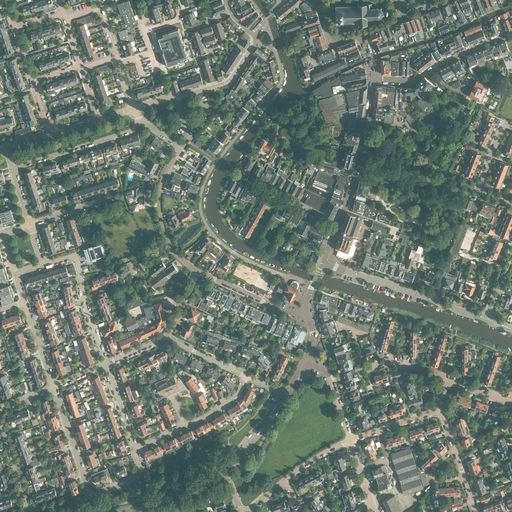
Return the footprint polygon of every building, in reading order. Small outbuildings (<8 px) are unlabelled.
[(37,0),(33,2),(36,11),(42,9),(39,1),(38,0),(37,0)] [(43,0),(39,1),(42,9),(47,7),(45,0),(43,0)] [(121,14),(132,10),(129,0),(127,0),(118,3),(121,14)] [(212,1),(208,2),(210,5),(213,4),(215,9),(216,9),(225,5),(225,4),(224,5),(221,0),(213,4),(212,1)] [(237,0),(235,2),(237,6),(235,7),(236,9),(238,8),(238,7),(246,3),(244,0),(237,0)] [(298,6),(299,5),(305,0),(304,0),(290,0),(283,6),(289,12),(291,14),(299,8),(298,6)] [(305,0),(299,5),(303,11),(315,7),(305,0)] [(456,0),(452,2),(456,11),(455,12),(462,25),(467,22),(461,9),(456,0)] [(458,0),(462,9),(470,6),(467,0),(458,0)] [(492,10),(487,0),(483,0),(487,12),(492,10)] [(488,0),(492,10),(501,7),(500,2),(499,0),(488,0)] [(28,5),(27,3),(27,1),(19,4),(20,8),(22,7),(24,14),(30,13),(28,5)] [(27,3),(28,5),(30,13),(36,11),(33,2),(33,1),(27,3)] [(151,9),(152,12),(155,21),(161,19),(158,8),(160,7),(161,10),(163,10),(162,7),(164,6),(168,17),(174,15),(170,2),(168,3),(167,1),(152,6),(153,8),(151,9)] [(241,14),(246,11),(253,7),(251,3),(238,9),(241,14)] [(335,4),(336,12),(337,25),(343,24),(343,23),(359,22),(359,24),(367,23),(367,20),(368,20),(368,18),(371,18),(371,19),(372,19),(371,18),(374,18),(374,19),(375,19),(375,18),(378,18),(378,19),(378,18),(381,17),(382,18),(382,17),(381,16),(383,14),(384,15),(384,14),(386,15),(388,15),(389,14),(389,10),(387,9),(385,9),(384,10),(382,10),(381,8),(382,7),(381,7),(380,8),(378,7),(378,6),(377,6),(377,7),(374,7),(374,6),(373,6),(373,5),(372,5),(372,3),(358,3),(358,5),(354,5),(354,4),(354,5),(351,5),(351,4),(342,4),(343,6),(340,6),(340,4),(335,4)] [(218,14),(227,10),(225,5),(216,9),(217,12),(214,13),(215,16),(218,14)] [(448,5),(442,7),(445,15),(451,13),(448,5)] [(289,12),(283,6),(280,9),(285,15),(289,12)] [(469,22),(471,21),(468,15),(470,14),(469,12),(472,11),(470,6),(462,9),(465,14),(465,16),(466,16),(469,22)] [(481,16),(485,15),(482,6),(474,8),(475,11),(474,11),(476,15),(480,14),(481,16)] [(186,20),(196,16),(194,12),(196,10),(195,7),(192,9),(193,11),(184,15),(186,20)] [(241,20),(244,23),(245,21),(243,20),(254,14),(255,14),(257,11),(253,7),(246,11),(241,14),(237,16),(241,20)] [(307,18),(318,15),(315,7),(305,10),(307,18)] [(285,15),(280,9),(276,13),(280,17),(277,19),(278,20),(281,18),(285,15)] [(139,23),(138,20),(136,20),(132,10),(121,14),(121,15),(123,15),(125,23),(121,25),(122,28),(130,25),(131,26),(139,23)] [(251,27),(261,16),(257,11),(255,14),(245,25),(250,29),(251,27)] [(433,20),(430,12),(423,15),(426,24),(427,27),(435,24),(434,21),(434,20),(433,20)] [(500,15),(506,30),(511,27),(511,26),(506,12),(500,15)] [(232,26),(232,25),(236,22),(230,15),(226,19),(232,26)] [(421,26),(422,26),(423,25),(425,31),(426,31),(426,32),(425,32),(427,38),(430,37),(428,30),(427,27),(426,24),(425,25),(424,23),(425,22),(423,15),(418,16),(421,26)] [(198,23),(199,23),(201,21),(200,19),(197,20),(196,16),(186,20),(189,25),(198,21),(198,23)] [(261,16),(251,27),(255,31),(263,21),(261,16)] [(303,26),(320,22),(319,16),(302,20),(285,27),(287,32),(300,27),(299,24),(303,23),(303,26)] [(413,18),(420,39),(425,37),(422,26),(421,26),(418,16),(413,18)] [(420,39),(413,18),(403,22),(408,34),(411,42),(420,39)] [(494,21),(490,23),(494,34),(499,33),(494,21)] [(243,29),(236,22),(232,25),(240,33),(243,29)] [(398,24),(401,32),(403,31),(406,38),(408,38),(402,22),(398,24)] [(62,33),(62,30),(59,23),(53,25),(56,32),(57,35),(62,33)] [(308,32),(322,28),(320,23),(316,24),(308,27),(309,29),(308,29),(307,29),(308,32)] [(79,32),(86,30),(84,24),(81,25),(78,26),(77,26),(79,32)] [(468,28),(470,33),(474,42),(478,41),(476,34),(476,33),(475,33),(475,32),(476,31),(482,29),(480,24),(468,28)] [(50,34),(56,32),(53,25),(48,27),(50,34)] [(398,37),(394,25),(390,27),(393,35),(394,38),(398,37)] [(439,28),(441,34),(448,31),(446,25),(439,28)] [(51,37),(50,34),(48,27),(42,28),(44,36),(45,38),(45,39),(48,38),(49,38),(50,37),(51,37)] [(393,35),(390,27),(385,28),(390,41),(392,40),(390,36),(393,35)] [(36,30),(39,40),(40,40),(45,38),(44,36),(42,28),(36,30)] [(183,43),(178,28),(177,28),(176,28),(168,31),(167,32),(162,33),(158,35),(159,37),(157,37),(161,49),(162,48),(163,51),(162,51),(167,66),(177,63),(177,62),(178,62),(178,63),(183,61),(182,59),(188,57),(184,46),(183,46),(182,43),(183,43)] [(308,32),(307,29),(302,30),(303,35),(307,34),(308,38),(309,38),(312,37),(324,33),(322,28),(308,32)] [(474,42),(470,33),(468,28),(464,30),(466,37),(469,44),(474,42)] [(118,32),(122,44),(134,40),(132,34),(128,35),(126,29),(118,32)] [(381,42),(384,41),(383,40),(387,38),(383,29),(370,34),(374,42),(379,40),(379,42),(381,42)] [(34,44),(36,51),(42,49),(40,40),(39,40),(36,30),(30,32),(33,40),(36,39),(37,43),(34,44)] [(86,30),(79,32),(81,38),(88,36),(86,30)] [(476,34),(478,41),(485,38),(482,30),(477,32),(476,31),(475,32),(475,33),(476,33),(476,34)] [(241,36),(245,40),(251,39),(250,36),(245,31),(241,36)] [(455,41),(458,49),(463,46),(461,42),(462,41),(460,35),(458,32),(452,35),(455,41)] [(312,37),(309,38),(308,38),(310,45),(313,44),(316,43),(317,44),(326,41),(324,34),(324,33),(312,37)] [(7,34),(0,37),(2,42),(9,40),(7,34)] [(463,34),(460,35),(462,41),(463,41),(464,46),(468,44),(465,36),(464,37),(463,34)] [(88,36),(81,38),(83,44),(90,42),(88,36)] [(251,39),(245,40),(242,45),(247,48),(251,42),(251,39)] [(9,40),(2,42),(4,48),(11,46),(9,40)] [(312,75),(315,80),(347,65),(350,63),(351,64),(348,56),(348,55),(359,50),(355,40),(343,45),(337,47),(340,55),(339,56),(340,61),(335,63),(336,64),(312,75)] [(379,53),(390,50),(387,40),(384,41),(381,42),(379,42),(379,40),(374,42),(377,50),(378,50),(379,53)] [(124,49),(132,47),(131,41),(122,44),(124,49)] [(311,53),(315,51),(322,49),(324,48),(327,48),(328,47),(326,41),(317,44),(316,43),(313,44),(314,47),(309,49),(311,53)] [(430,42),(426,43),(431,52),(436,59),(441,57),(434,41),(431,43),(430,42)] [(453,51),(449,43),(444,45),(443,41),(439,43),(444,55),(453,51)] [(449,43),(453,51),(458,49),(455,41),(449,43)] [(505,54),(510,52),(505,41),(498,43),(502,53),(504,52),(505,54)] [(90,42),(83,44),(85,50),(92,48),(90,42)] [(502,55),(501,53),(497,44),(490,47),(495,59),(499,57),(499,56),(502,55)] [(11,46),(4,48),(1,49),(2,51),(5,51),(6,54),(3,55),(4,58),(11,55),(10,52),(13,52),(11,46)] [(232,48),(242,55),(245,51),(238,46),(236,48),(233,46),(232,48)] [(132,47),(124,49),(126,55),(134,52),(132,47)] [(487,59),(493,56),(489,47),(482,50),(486,59),(485,59),(486,61),(485,62),(486,63),(488,62),(487,59)] [(87,56),(94,54),(92,48),(85,50),(87,56)] [(242,55),(232,48),(230,50),(233,52),(232,55),(239,60),(242,55)] [(255,54),(259,58),(257,61),(261,65),(268,57),(257,48),(253,53),(255,54)] [(335,58),(332,48),(316,54),(319,61),(323,60),(324,62),(335,58)] [(412,58),(415,63),(424,56),(421,51),(421,52),(418,48),(416,50),(418,54),(412,58)] [(405,75),(409,75),(410,61),(409,61),(407,54),(406,49),(400,51),(400,60),(400,75),(405,75)] [(351,64),(363,60),(359,50),(348,55),(348,56),(351,64)] [(486,61),(485,59),(481,50),(474,53),(478,62),(477,63),(478,65),(478,67),(480,66),(479,64),(485,62),(486,61)] [(391,61),(391,74),(399,75),(399,61),(399,59),(399,51),(390,54),(391,61)] [(60,53),(60,56),(57,57),(59,64),(65,62),(63,55),(62,52),(60,53)] [(426,55),(432,63),(436,60),(436,59),(431,52),(427,55),(426,55)] [(69,53),(63,55),(65,62),(71,60),(69,53)] [(478,65),(477,63),(473,53),(466,56),(470,65),(466,67),(467,70),(469,72),(469,73),(472,75),(475,77),(477,75),(472,67),(478,65)] [(259,58),(255,54),(241,74),(245,78),(247,75),(257,61),(259,58)] [(391,61),(390,54),(381,57),(381,60),(382,73),(383,74),(391,74),(391,61)] [(432,63),(426,55),(427,55),(426,54),(422,57),(423,58),(422,59),(428,66),(432,63)] [(50,56),(51,59),(53,66),(59,64),(57,57),(54,58),(53,55),(50,56)] [(226,58),(236,64),(239,60),(232,55),(230,58),(227,56),(226,58)] [(300,66),(305,64),(308,63),(305,55),(298,58),(300,66)] [(10,66),(18,64),(16,58),(8,60),(10,66)] [(41,59),(42,62),(39,63),(41,70),(47,68),(45,61),(44,58),(41,59)] [(236,64),(226,58),(224,60),(227,61),(226,64),(233,69),(236,64)] [(51,59),(45,61),(47,68),(53,66),(51,59)] [(418,62),(424,69),(428,66),(422,59),(418,62)] [(270,72),(275,70),(273,60),(267,61),(268,65),(265,66),(264,67),(266,71),(268,70),(268,71),(269,71),(270,72)] [(458,60),(451,64),(457,76),(465,72),(458,60)] [(424,69),(418,62),(415,65),(420,72),(424,69)] [(308,63),(305,64),(306,68),(300,70),(303,78),(311,75),(308,67),(310,67),(308,63)] [(12,72),(19,70),(18,64),(10,66),(12,72)] [(140,77),(135,64),(129,66),(133,79),(140,77)] [(226,74),(227,72),(230,74),(233,69),(226,64),(222,69),(226,74)] [(449,64),(439,70),(443,77),(444,78),(454,73),(449,64)] [(351,81),(367,77),(365,70),(355,72),(354,67),(352,68),(345,71),(340,74),(341,74),(343,82),(351,80),(351,81)] [(224,78),(223,75),(226,74),(222,69),(216,71),(219,80),(224,78)] [(14,78),(21,76),(19,70),(12,72),(14,78)] [(275,70),(270,72),(270,73),(268,73),(269,78),(271,77),(272,82),(278,80),(275,70)] [(95,82),(102,79),(100,73),(97,74),(93,76),(95,82)] [(190,78),(193,87),(198,85),(194,73),(192,74),(193,77),(190,78)] [(194,73),(198,85),(203,83),(200,75),(197,76),(196,73),(194,73)] [(368,86),(367,78),(343,83),(343,82),(341,74),(337,76),(326,81),(324,83),(314,88),(313,91),(316,100),(332,95),(332,94),(334,94),(350,90),(350,91),(368,86)] [(70,77),(73,85),(73,86),(81,84),(79,77),(77,78),(76,75),(70,77)] [(16,84),(23,82),(21,76),(14,78),(16,84)] [(183,77),(187,89),(193,87),(190,78),(187,79),(186,76),(183,77)] [(245,88),(245,87),(247,85),(245,84),(245,83),(243,82),(245,79),(240,76),(236,82),(245,88)] [(269,89),(273,85),(263,76),(259,80),(262,83),(269,89)] [(425,76),(417,85),(426,93),(427,94),(429,94),(431,92),(431,90),(430,90),(431,87),(430,86),(432,84),(435,86),(437,84),(429,77),(427,79),(425,76)] [(64,79),(67,86),(68,88),(70,88),(69,87),(73,85),(70,77),(64,79)] [(187,89),(183,77),(181,77),(182,81),(179,82),(182,90),(187,89)] [(58,80),(61,88),(67,86),(64,79),(58,80)] [(102,79),(95,82),(97,88),(104,85),(102,79)] [(174,92),(180,90),(176,79),(170,81),(174,92)] [(52,83),(55,90),(61,88),(58,80),(52,83)] [(154,85),(157,92),(163,91),(162,87),(166,86),(164,80),(164,81),(160,82),(160,83),(154,85)] [(461,85),(459,80),(450,85),(450,86),(453,87),(455,88),(461,85)] [(477,81),(473,89),(484,94),(488,86),(477,81)] [(23,82),(16,84),(14,85),(15,88),(17,87),(18,90),(25,88),(23,82)] [(245,88),(236,82),(233,88),(237,91),(239,89),(243,91),(243,90),(244,91),(247,89),(245,87),(245,88)] [(55,90),(52,83),(46,85),(49,92),(55,90)] [(265,94),(269,90),(262,84),(258,88),(265,94)] [(104,85),(97,88),(99,94),(106,91),(104,85)] [(148,87),(151,94),(157,92),(154,85),(148,87)] [(387,93),(386,93),(386,87),(377,85),(376,86),(375,95),(381,96),(386,97),(388,97),(388,93),(387,93)] [(426,93),(417,85),(417,86),(415,86),(414,88),(414,90),(413,90),(420,97),(418,99),(420,100),(418,103),(419,105),(419,106),(420,110),(425,111),(428,107),(427,106),(431,102),(425,95),(426,93)] [(136,96),(138,95),(139,98),(145,96),(142,89),(142,86),(133,89),(134,92),(135,92),(136,96)] [(366,102),(368,86),(346,92),(333,95),(320,100),(320,101),(319,103),(322,109),(323,109),(324,111),(325,111),(348,106),(349,105),(358,104),(366,102)] [(388,93),(388,97),(386,97),(385,103),(392,104),(394,87),(387,86),(387,93),(388,93)] [(151,94),(148,87),(142,89),(145,96),(151,94)] [(393,105),(396,107),(395,108),(395,110),(401,111),(401,110),(401,101),(405,101),(405,98),(404,98),(403,99),(404,88),(395,87),(393,104),(393,105)] [(403,94),(404,98),(405,98),(406,98),(406,99),(409,99),(413,98),(412,93),(411,87),(407,88),(407,87),(404,88),(405,94),(403,94)] [(473,89),(469,97),(480,102),(484,94),(473,89)] [(227,98),(230,95),(235,98),(238,94),(232,90),(229,94),(228,95),(226,97),(227,98)] [(251,96),(253,97),(257,102),(264,95),(259,90),(256,94),(254,92),(253,92),(251,95),(251,96)] [(106,91),(99,94),(101,100),(110,97),(108,97),(106,91)] [(27,93),(20,96),(17,97),(18,100),(21,99),(22,102),(29,100),(27,93)] [(380,107),(385,107),(385,105),(385,103),(386,97),(381,96),(375,95),(374,106),(380,106),(380,107)] [(110,97),(101,100),(103,106),(107,104),(107,106),(112,105),(110,97)] [(248,102),(253,107),(257,103),(251,98),(248,102)] [(29,100),(22,102),(24,108),(31,106),(29,100)] [(79,104),(82,111),(87,109),(85,102),(84,100),(78,102),(79,104)] [(236,114),(244,119),(250,112),(242,106),(241,106),(242,105),(238,102),(236,105),(240,109),(236,114)] [(253,107),(248,102),(244,106),(250,111),(253,107)] [(349,105),(348,106),(325,111),(324,111),(322,112),(329,126),(345,120),(350,118),(357,117),(358,117),(359,117),(364,118),(366,102),(358,104),(349,105)] [(73,106),(76,113),(82,111),(79,104),(73,106)] [(60,107),(64,117),(70,115),(67,108),(65,108),(64,105),(60,107)] [(393,123),(395,113),(395,110),(395,108),(396,107),(393,105),(392,106),(390,105),(389,109),(385,107),(380,107),(380,106),(374,106),(374,109),(373,114),(372,118),(377,119),(377,120),(381,121),(381,119),(384,120),(384,121),(393,123)] [(31,106),(24,108),(26,114),(33,112),(31,106)] [(67,108),(70,115),(76,113),(73,106),(67,108)] [(64,117),(60,107),(54,109),(55,112),(57,119),(64,117)] [(33,112),(26,114),(28,120),(35,117),(33,112)] [(493,129),(495,123),(492,121),(494,117),(487,114),(486,115),(485,118),(486,118),(483,124),(486,125),(493,129)] [(406,118),(411,125),(415,122),(410,115),(406,118)] [(439,118),(446,126),(449,123),(442,115),(439,118)] [(231,120),(233,122),(238,126),(243,120),(238,116),(236,119),(233,117),(231,120)] [(5,119),(7,126),(13,125),(12,117),(5,119)] [(35,117),(28,120),(30,126),(37,124),(35,117)] [(358,117),(357,117),(350,118),(345,120),(329,126),(330,127),(334,136),(339,136),(339,134),(344,132),(344,131),(347,131),(348,131),(361,131),(362,128),(364,118),(359,117),(358,117)] [(225,128),(227,130),(232,134),(238,127),(230,121),(225,128)] [(483,131),(490,134),(493,129),(486,125),(483,131)] [(230,136),(232,134),(227,130),(220,140),(225,144),(230,137),(230,136)] [(361,131),(348,131),(347,131),(345,136),(359,141),(361,131)] [(490,134),(483,131),(481,136),(488,139),(490,134)] [(135,145),(139,144),(140,146),(142,145),(141,143),(138,135),(132,136),(135,145)] [(129,147),(130,147),(133,146),(134,148),(136,147),(135,145),(132,136),(126,138),(129,147)] [(350,145),(357,147),(359,141),(345,136),(343,142),(350,145)] [(488,139),(481,136),(478,142),(485,145),(488,139)] [(155,148),(161,141),(155,137),(150,144),(148,146),(150,147),(152,145),(155,148)] [(129,147),(126,138),(120,140),(123,149),(127,148),(128,150),(130,149),(130,147),(129,147)] [(213,157),(214,156),(217,153),(224,145),(218,139),(217,140),(215,138),(212,142),(208,146),(208,147),(205,151),(213,157)] [(271,155),(277,145),(272,142),(270,147),(266,144),(268,141),(262,138),(258,146),(267,151),(267,152),(271,155)] [(155,148),(153,150),(155,151),(157,149),(160,151),(161,152),(166,144),(161,141),(155,148)] [(119,146),(117,147),(116,144),(109,146),(111,153),(112,155),(121,153),(119,146)] [(161,152),(160,151),(158,153),(160,154),(162,152),(166,155),(171,148),(166,144),(161,152)] [(357,147),(350,145),(348,151),(355,154),(357,147)] [(111,153),(109,146),(103,148),(105,155),(111,153)] [(277,153),(282,156),(285,150),(280,147),(277,153)] [(511,150),(506,148),(503,154),(510,156),(511,157),(510,160),(511,160),(511,150)] [(95,151),(97,157),(103,155),(101,149),(95,151)] [(469,156),(478,160),(481,154),(471,150),(469,156)] [(88,153),(90,159),(97,157),(95,151),(88,153)] [(346,166),(351,167),(351,168),(355,154),(353,153),(352,153),(350,152),(348,152),(345,151),(341,164),(340,169),(345,170),(346,166)] [(82,155),(84,161),(90,159),(88,153),(82,155)] [(75,157),(77,163),(79,167),(81,166),(80,162),(84,161),(82,155),(75,157)] [(203,162),(208,165),(211,160),(203,155),(201,159),(195,155),(193,158),(199,162),(200,161),(203,163),(203,162)] [(478,160),(469,156),(467,161),(476,165),(478,160)] [(69,159),(71,165),(77,163),(75,157),(69,159)] [(247,169),(249,170),(250,171),(255,161),(252,160),(249,158),(244,167),(245,168),(245,169),(246,170),(247,169)] [(69,169),(68,166),(71,165),(69,159),(62,161),(63,163),(60,164),(63,171),(69,169)] [(153,176),(152,175),(153,173),(143,168),(144,164),(132,159),(128,167),(140,173),(151,178),(152,178),(152,177),(153,177),(153,176)] [(143,168),(153,173),(158,163),(152,160),(149,167),(144,164),(143,168)] [(476,165),(467,161),(465,167),(474,171),(476,165)] [(498,167),(508,171),(510,165),(501,161),(498,167)] [(203,162),(203,163),(201,165),(199,163),(195,168),(193,167),(191,169),(197,172),(198,170),(203,173),(208,165),(203,162)] [(49,165),(51,172),(52,174),(58,172),(58,173),(61,172),(59,164),(56,165),(56,163),(49,165)] [(310,163),(308,166),(305,175),(310,177),(311,174),(315,165),(310,163)] [(51,172),(49,165),(43,167),(45,174),(51,172)] [(259,176),(263,168),(257,165),(253,172),(254,173),(253,174),(256,175),(256,174),(259,176)] [(273,168),(268,165),(261,177),(268,181),(271,176),(272,176),(276,168),(274,166),(273,168)] [(474,171),(465,167),(462,173),(463,173),(463,174),(465,175),(466,174),(472,176),(474,171)] [(508,171),(498,167),(496,173),(506,176),(508,171)] [(348,178),(340,175),(341,173),(335,171),(326,168),(324,172),(320,170),(315,180),(343,192),(348,178)] [(279,178),(283,170),(280,169),(277,175),(274,173),(269,181),(274,184),(278,178),(279,178)] [(27,179),(33,177),(31,171),(25,173),(27,179)] [(506,176),(496,173),(494,178),(503,182),(506,176)] [(195,177),(191,175),(189,180),(193,182),(199,184),(202,176),(196,174),(195,177)] [(288,191),(296,176),(294,174),(291,179),(293,180),(292,181),(288,178),(283,188),(288,191)] [(179,185),(181,180),(172,176),(170,182),(171,182),(170,186),(168,185),(167,188),(173,190),(175,184),(179,185)] [(282,188),(287,179),(281,176),(276,185),(282,188)] [(33,177),(27,179),(29,186),(35,184),(33,177)] [(232,192),(238,181),(233,178),(227,188),(230,190),(230,191),(232,192)] [(503,182),(494,178),(492,184),(501,188),(503,182)] [(111,181),(113,187),(120,185),(117,179),(111,181)] [(343,192),(315,180),(315,179),(312,185),(332,194),(341,198),(343,192)] [(294,195),(300,183),(300,182),(300,183),(295,180),(289,192),(294,195)] [(374,188),(375,184),(374,184),(370,183),(371,182),(360,180),(359,185),(357,193),(367,195),(369,188),(369,187),(374,188)] [(105,183),(107,189),(113,187),(111,181),(105,183)] [(238,194),(243,184),(238,181),(232,192),(233,193),(234,192),(238,194)] [(198,186),(187,182),(184,188),(185,189),(185,191),(189,193),(190,190),(196,193),(198,186)] [(98,185),(100,191),(107,189),(105,183),(98,185)] [(300,183),(294,195),(300,198),(305,188),(301,186),(302,184),(300,183)] [(35,184),(29,186),(31,192),(37,190),(35,184)] [(92,187),(94,193),(100,191),(98,185),(92,187)] [(243,191),(241,195),(241,196),(252,202),(255,198),(250,195),(253,190),(246,185),(246,186),(246,185),(243,191)] [(86,189),(88,195),(94,193),(92,187),(86,189)] [(140,203),(149,203),(149,190),(139,190),(138,188),(134,188),(134,189),(132,190),(125,192),(127,198),(132,196),(132,195),(134,195),(134,196),(139,196),(140,196),(140,203)] [(79,191),(81,197),(88,195),(86,189),(79,191)] [(320,195),(308,189),(307,189),(305,195),(308,197),(305,203),(321,212),(322,210),(324,212),(333,216),(339,205),(328,200),(320,195)] [(33,198),(39,196),(37,190),(31,192),(33,198)] [(81,197),(79,191),(73,193),(75,199),(81,197)] [(367,195),(357,193),(355,198),(371,204),(372,200),(370,199),(370,196),(367,195)] [(259,199),(261,200),(267,204),(270,199),(262,194),(259,199)] [(329,200),(336,203),(339,205),(341,198),(332,194),(329,200)] [(59,197),(61,204),(68,202),(66,195),(59,197)] [(39,196),(33,198),(35,205),(41,203),(39,196)] [(61,204),(59,197),(53,199),(55,206),(61,204)] [(476,210),(479,204),(472,202),(473,199),(471,198),(470,199),(466,197),(463,206),(469,209),(470,207),(472,208),(472,209),(476,210)] [(371,204),(355,198),(352,211),(373,218),(377,220),(380,213),(379,213),(381,207),(371,204)] [(267,204),(261,200),(259,199),(258,201),(260,202),(259,204),(257,203),(257,204),(258,205),(265,209),(267,204)] [(44,202),(41,203),(35,205),(37,211),(46,209),(44,202)] [(485,215),(489,205),(483,202),(479,213),(485,215)] [(265,209),(258,205),(256,204),(256,205),(258,206),(256,208),(254,207),(254,208),(256,210),(262,213),(265,209)] [(10,207),(9,205),(4,206),(9,222),(15,220),(14,218),(17,217),(13,206),(10,207)] [(489,205),(485,215),(484,216),(488,218),(488,221),(489,221),(488,222),(492,224),(493,222),(494,220),(495,217),(496,214),(492,213),(495,207),(489,205)] [(0,222),(2,222),(3,224),(9,222),(4,206),(0,207),(0,222)] [(280,219),(282,216),(289,220),(293,212),(286,208),(285,210),(280,208),(277,206),(272,215),(280,219)] [(262,213),(256,210),(254,208),(253,210),(251,213),(253,214),(260,218),(262,213)] [(172,227),(180,223),(175,214),(174,215),(172,211),(167,214),(169,218),(168,218),(171,223),(170,223),(172,227)] [(178,213),(180,219),(182,221),(192,216),(190,211),(184,214),(183,211),(178,213)] [(293,212),(289,220),(288,222),(292,224),(295,226),(296,226),(298,227),(303,217),(294,212),(293,212)] [(354,236),(354,237),(355,237),(362,218),(348,212),(342,228),(342,232),(354,236)] [(260,218),(253,214),(251,213),(249,216),(251,217),(250,219),(257,223),(260,218)] [(380,213),(378,218),(389,222),(391,217),(380,213)] [(502,223),(511,226),(511,224),(511,220),(504,217),(502,223)] [(69,226),(75,224),(73,218),(67,220),(69,226)] [(257,223),(250,219),(248,224),(254,228),(257,223)] [(308,228),(310,223),(304,220),(302,219),(299,225),(301,226),(298,233),(303,236),(306,231),(308,228)] [(370,228),(375,230),(374,233),(387,238),(388,234),(384,233),(387,227),(373,222),(372,221),(370,222),(369,226),(369,228),(370,228)] [(308,228),(306,231),(303,236),(302,238),(306,240),(307,238),(311,230),(322,235),(323,234),(324,234),(325,232),(325,231),(326,229),(311,222),(310,223),(308,228)] [(499,228),(509,232),(511,226),(502,223),(499,228)] [(71,233),(77,231),(75,224),(69,226),(71,233)] [(254,228),(248,224),(245,227),(245,228),(251,232),(254,228)] [(44,234),(50,232),(48,226),(42,228),(44,234)] [(245,228),(245,227),(244,227),(243,229),(244,229),(242,233),(249,237),(251,232),(245,228)] [(490,234),(500,237),(500,235),(507,238),(509,232),(499,228),(498,232),(490,229),(489,230),(491,231),(490,234)] [(318,245),(322,236),(311,230),(309,234),(313,236),(312,237),(311,237),(310,238),(308,242),(311,244),(310,246),(315,249),(318,245)] [(77,231),(71,233),(73,239),(80,237),(77,231)] [(46,240),(52,238),(50,232),(44,234),(46,240)] [(336,248),(348,252),(354,237),(354,236),(342,232),(336,248)] [(400,232),(399,236),(403,237),(401,242),(404,244),(407,235),(400,232)] [(80,237),(73,239),(75,245),(82,243),(80,237)] [(208,245),(211,241),(206,237),(198,246),(198,245),(194,250),(197,253),(199,250),(203,252),(206,248),(209,250),(211,247),(208,245)] [(48,247),(54,245),(52,238),(46,240),(48,247)] [(493,244),(501,247),(503,241),(495,238),(493,244)] [(211,247),(209,250),(211,252),(210,252),(218,259),(224,253),(211,242),(212,242),(211,241),(208,245),(211,247)] [(389,245),(384,243),(383,242),(379,254),(385,256),(389,245)] [(93,259),(96,259),(96,258),(105,255),(101,244),(92,247),(92,246),(89,247),(89,248),(86,249),(89,260),(93,259)] [(501,247),(493,244),(491,250),(498,253),(501,247)] [(54,245),(48,247),(50,253),(56,251),(54,245)] [(418,260),(420,255),(425,257),(428,249),(418,246),(416,251),(411,249),(409,257),(418,260)] [(493,257),(496,258),(498,253),(491,250),(488,248),(485,257),(492,260),(493,257)] [(368,266),(372,256),(370,255),(370,253),(366,252),(366,253),(365,255),(364,260),(362,264),(368,266)] [(317,256),(316,255),(315,255),(314,258),(315,259),(313,264),(312,267),(313,267),(313,266),(316,267),(317,265),(318,262),(319,260),(321,256),(317,254),(317,256)] [(374,268),(377,259),(378,256),(374,254),(374,256),(372,256),(368,266),(374,268)] [(226,271),(233,259),(227,255),(220,267),(226,271)] [(401,278),(404,269),(406,265),(401,263),(404,256),(401,255),(398,264),(399,265),(399,267),(397,266),(394,275),(401,278)] [(410,270),(414,259),(409,257),(405,268),(408,269),(410,270)] [(386,272),(389,263),(390,261),(387,259),(386,261),(383,260),(383,261),(377,259),(374,268),(375,269),(386,272)] [(142,272),(147,268),(142,260),(137,264),(139,268),(141,270),(142,272)] [(124,264),(129,276),(137,272),(132,261),(124,264)] [(154,276),(164,269),(163,269),(166,267),(162,262),(150,271),(153,276),(154,275),(154,276)] [(396,266),(389,263),(386,272),(393,275),(396,266)] [(164,269),(154,276),(155,276),(149,281),(155,289),(159,286),(170,277),(178,271),(173,264),(165,270),(164,269)] [(59,268),(61,275),(68,273),(66,266),(59,268)] [(53,270),(55,277),(61,275),(59,268),(53,270)] [(412,282),(414,274),(407,272),(408,269),(405,268),(402,278),(412,282)] [(434,274),(435,272),(430,270),(429,272),(421,269),(418,278),(422,279),(423,279),(432,282),(435,274),(434,274)] [(452,288),(454,281),(456,281),(459,271),(457,270),(456,276),(447,273),(448,270),(445,269),(442,276),(445,277),(442,286),(447,288),(447,287),(452,288)] [(55,277),(53,270),(47,272),(49,279),(55,277)] [(110,273),(112,281),(118,279),(116,271),(110,273)] [(0,283),(8,281),(7,278),(9,278),(7,272),(0,273),(0,283)] [(40,274),(42,281),(49,279),(47,272),(40,274)] [(104,275),(107,283),(112,281),(110,273),(109,274),(109,272),(106,273),(106,274),(104,275)] [(461,278),(460,279),(459,279),(461,272),(459,272),(456,281),(458,281),(455,289),(461,291),(465,279),(461,278)] [(34,276),(36,283),(42,281),(40,274),(34,276)] [(98,277),(101,285),(107,283),(104,275),(98,277)] [(36,283),(34,276),(27,278),(29,285),(36,283)] [(101,285),(98,277),(92,279),(93,282),(91,283),(93,289),(98,288),(97,286),(101,285)] [(282,297),(281,300),(286,303),(287,302),(288,303),(290,302),(290,301),(292,302),(293,298),(298,289),(296,288),(290,285),(288,284),(280,280),(276,290),(282,293),(281,297),(282,297)] [(0,283),(0,293),(13,290),(11,284),(9,284),(8,281),(0,283)] [(475,284),(469,282),(466,281),(465,283),(464,288),(467,288),(465,293),(467,293),(467,294),(472,295),(475,284)] [(68,285),(67,282),(60,284),(62,293),(65,292),(72,291),(71,285),(68,285)] [(483,298),(486,290),(480,288),(481,285),(482,285),(483,282),(479,282),(477,290),(479,291),(477,296),(480,297),(480,298),(482,298),(483,298)] [(212,300),(218,289),(212,286),(206,297),(210,299),(209,300),(208,300),(206,305),(200,302),(197,307),(206,311),(209,305),(212,300)] [(217,303),(223,291),(218,289),(212,300),(217,303)] [(0,293),(0,300),(1,300),(3,306),(15,302),(13,297),(15,296),(13,290),(0,293)] [(222,307),(229,294),(223,291),(217,303),(218,303),(220,304),(219,306),(222,307)] [(35,300),(42,298),(40,292),(36,293),(33,294),(35,300)] [(99,304),(106,301),(109,301),(108,298),(105,299),(104,296),(107,295),(106,292),(98,294),(99,297),(97,298),(99,304)] [(129,310),(148,301),(145,294),(126,302),(129,310)] [(229,294),(223,306),(229,308),(235,297),(229,294)] [(327,302),(329,296),(323,295),(321,302),(326,304),(326,306),(328,306),(329,302),(327,302)] [(511,297),(507,295),(506,298),(504,297),(503,301),(502,301),(500,305),(508,308),(511,300),(511,297)] [(341,300),(336,298),(329,296),(327,302),(329,302),(328,306),(339,310),(341,300)] [(237,311),(242,301),(236,297),(231,306),(232,306),(231,308),(237,311)] [(36,306),(44,303),(42,298),(35,300),(36,306)] [(101,310),(108,307),(111,306),(110,304),(107,305),(106,301),(99,304),(101,310)] [(244,314),(249,304),(243,301),(238,311),(239,312),(241,313),(240,315),(243,317),(244,314)] [(347,311),(349,303),(343,301),(340,311),(346,313),(347,311)] [(38,311),(46,309),(44,303),(36,306),(38,311)] [(160,330),(166,317),(161,303),(154,305),(148,307),(144,308),(146,316),(145,316),(144,316),(141,317),(141,318),(136,320),(135,317),(125,322),(129,330),(130,331),(121,335),(124,340),(119,341),(123,348),(138,341),(136,337),(138,337),(139,339),(160,330)] [(347,311),(348,311),(347,314),(349,314),(348,315),(352,316),(353,316),(354,315),(354,313),(357,306),(349,303),(347,311)] [(317,304),(318,310),(319,310),(320,314),(321,319),(332,318),(331,313),(327,314),(326,310),(328,310),(327,311),(337,314),(337,309),(329,307),(317,304)] [(251,320),(257,308),(250,305),(245,317),(251,320)] [(209,306),(206,312),(209,313),(212,314),(214,309),(209,306)] [(357,306),(354,313),(354,315),(356,316),(357,314),(360,315),(363,307),(357,306)] [(70,317),(78,314),(76,309),(74,309),(73,307),(67,309),(70,317)] [(110,313),(108,307),(101,310),(103,315),(110,313)] [(363,307),(360,315),(365,317),(368,309),(365,308),(364,308),(363,307)] [(200,312),(191,308),(187,318),(195,322),(196,321),(198,323),(202,314),(200,312)] [(257,308),(251,320),(258,323),(264,311),(257,308)] [(48,312),(47,313),(46,309),(38,311),(40,317),(43,316),(44,319),(45,319),(50,317),(48,312)] [(368,309),(365,317),(371,319),(374,312),(368,309)] [(267,323),(271,315),(264,311),(260,322),(265,324),(266,322),(267,323)] [(16,315),(14,315),(17,325),(25,322),(23,316),(20,316),(20,313),(19,314),(19,313),(16,314),(16,315)] [(110,313),(103,315),(105,321),(112,319),(110,313)] [(239,314),(236,313),(230,325),(233,326),(239,314)] [(72,323),(80,320),(78,314),(70,317),(72,323)] [(8,317),(11,325),(16,323),(14,315),(8,317)] [(272,315),(266,329),(272,332),(278,318),(272,315)] [(394,320),(391,320),(392,317),(386,315),(384,324),(393,326),(394,320)] [(46,328),(54,325),(52,320),(54,319),(53,316),(50,317),(45,319),(46,321),(44,322),(46,328)] [(11,325),(8,317),(2,319),(5,327),(11,325)] [(279,318),(273,332),(281,335),(287,322),(279,318)] [(74,328),(82,326),(80,320),(72,323),(74,328)] [(334,320),(321,321),(322,322),(318,323),(321,331),(324,330),(327,337),(338,333),(334,320)] [(282,336),(288,338),(294,325),(288,322),(282,336)] [(112,332),(117,330),(118,330),(115,324),(102,330),(105,336),(112,332)] [(198,327),(196,326),(192,324),(191,327),(188,326),(188,327),(186,326),(186,328),(183,327),(182,329),(181,329),(180,332),(180,333),(188,336),(191,338),(195,330),(196,330),(198,327)] [(393,326),(384,324),(382,330),(391,332),(393,326)] [(48,333),(55,331),(54,325),(46,328),(48,333)] [(299,339),(303,340),(307,331),(307,330),(306,330),(295,326),(295,325),(294,326),(295,326),(289,339),(298,343),(299,339)] [(80,335),(79,333),(84,332),(82,326),(74,328),(72,329),(75,336),(80,335)] [(419,337),(419,328),(413,328),(413,330),(410,330),(410,337),(419,337)] [(211,345),(213,337),(208,335),(209,331),(205,330),(202,341),(209,343),(208,344),(211,345)] [(391,332),(382,330),(381,335),(383,336),(389,338),(391,332)] [(17,339),(24,337),(22,331),(15,334),(17,339)] [(50,339),(57,336),(55,331),(48,333),(50,339)] [(337,335),(336,335),(331,337),(334,346),(334,347),(342,344),(341,341),(340,338),(339,336),(337,336),(337,335)] [(57,336),(50,339),(52,345),(59,342),(57,336)] [(78,345),(87,342),(85,336),(76,339),(78,345)] [(223,336),(222,340),(220,346),(223,346),(223,347),(226,348),(226,349),(228,350),(231,342),(231,339),(226,338),(226,337),(223,336)] [(24,337),(17,339),(19,345),(26,343),(24,337)] [(213,337),(211,345),(214,345),(217,345),(220,346),(222,340),(219,339),(219,338),(213,337)] [(108,347),(114,345),(117,344),(116,342),(113,343),(112,339),(106,341),(108,347)] [(80,350),(89,347),(87,342),(78,345),(80,350)] [(231,342),(228,350),(231,350),(232,350),(235,351),(235,350),(237,351),(239,345),(236,344),(237,343),(231,342)] [(388,344),(381,342),(380,348),(378,347),(378,350),(383,352),(384,349),(386,350),(388,344)] [(26,343),(19,345),(21,351),(28,348),(26,343)] [(344,351),(344,350),(347,349),(345,343),(342,344),(334,347),(336,354),(344,351)] [(249,344),(248,347),(246,355),(249,356),(249,355),(252,356),(252,355),(254,357),(257,352),(259,348),(255,346),(249,344)] [(368,358),(374,356),(373,353),(375,353),(374,351),(377,352),(378,350),(373,349),(373,347),(371,348),(370,344),(367,345),(369,350),(365,351),(368,358)] [(114,345),(108,347),(110,353),(116,351),(114,345)] [(239,345),(237,351),(240,351),(240,352),(243,353),(243,354),(246,355),(248,347),(242,345),(242,346),(239,345)] [(461,354),(468,354),(470,354),(470,345),(465,345),(465,348),(461,348),(461,352),(460,352),(460,354),(461,354)] [(89,347),(80,350),(82,355),(90,352),(89,347)] [(28,358),(27,355),(30,354),(28,348),(21,351),(11,354),(12,358),(20,355),(20,354),(22,353),(24,360),(28,358)] [(257,352),(254,357),(256,359),(255,359),(258,362),(257,362),(259,364),(266,357),(267,356),(262,352),(263,351),(262,349),(261,349),(259,348),(257,352)] [(416,349),(410,349),(410,355),(412,355),(412,358),(418,358),(418,355),(416,355),(416,354),(417,354),(417,352),(419,352),(419,349),(418,349),(416,349)] [(178,360),(182,353),(179,352),(176,351),(176,352),(173,350),(171,356),(173,357),(173,358),(178,360)] [(500,356),(497,355),(498,352),(492,350),(490,356),(491,356),(490,359),(492,360),(498,362),(498,361),(499,362),(500,360),(499,359),(500,356)] [(155,353),(158,361),(160,360),(161,362),(164,361),(159,351),(155,353)] [(339,361),(350,358),(348,351),(337,355),(339,361)] [(83,360),(92,357),(90,352),(82,355),(83,360)] [(182,353),(178,360),(184,363),(184,362),(187,364),(189,358),(187,357),(187,356),(185,355),(185,354),(182,353)] [(279,364),(285,367),(288,360),(289,357),(283,354),(282,357),(280,360),(278,359),(276,362),(279,363),(279,364)] [(56,363),(62,361),(60,355),(54,357),(56,363)] [(146,357),(149,365),(151,368),(155,366),(155,365),(150,355),(149,356),(149,355),(146,356),(146,357)] [(270,363),(272,361),(269,359),(267,356),(266,357),(259,364),(261,366),(262,366),(264,368),(267,371),(269,367),(270,365),(270,364),(270,363)] [(29,367),(32,366),(38,364),(36,357),(27,361),(29,367)] [(92,357),(83,360),(85,365),(94,362),(92,357)] [(141,359),(146,369),(146,370),(151,368),(149,365),(146,357),(141,359)] [(189,358),(187,364),(189,365),(189,366),(195,368),(198,361),(196,359),(195,360),(192,359),(192,360),(189,358)] [(423,367),(428,369),(433,371),(435,365),(437,366),(439,360),(433,358),(431,364),(430,363),(429,366),(424,364),(423,367)] [(146,369),(141,359),(137,361),(140,369),(142,368),(143,370),(146,369)] [(342,372),(353,368),(349,359),(339,362),(342,372)] [(198,361),(195,368),(200,371),(201,370),(203,371),(206,366),(203,365),(204,364),(201,363),(201,362),(198,361)] [(38,364),(32,366),(29,367),(31,373),(34,373),(34,372),(40,370),(38,364)] [(64,366),(58,369),(59,374),(71,370),(69,364),(66,366),(64,366)] [(275,370),(281,373),(285,367),(279,364),(275,370)] [(206,366),(203,371),(206,373),(205,373),(211,376),(214,368),(212,367),(211,368),(209,367),(208,367),(206,366)] [(468,366),(461,366),(461,373),(463,373),(463,375),(469,376),(469,372),(468,372),(468,366)] [(118,375),(125,373),(123,367),(116,369),(118,375)] [(281,373),(275,370),(269,367),(267,371),(266,373),(269,374),(270,371),(274,373),(272,376),(278,379),(281,373)] [(214,368),(211,376),(216,379),(217,378),(219,379),(222,374),(219,373),(220,372),(217,371),(217,370),(214,368)] [(355,369),(343,373),(345,380),(353,377),(351,373),(356,372),(355,369)] [(34,372),(34,373),(31,373),(34,380),(36,379),(42,377),(40,370),(34,372)] [(380,374),(382,381),(388,379),(388,380),(391,379),(389,373),(386,374),(386,372),(380,374)] [(125,373),(118,375),(121,382),(127,379),(125,373)] [(222,374),(219,379),(221,381),(221,382),(223,383),(221,386),(223,388),(225,386),(231,379),(229,377),(228,378),(226,376),(225,376),(222,374)] [(382,381),(380,374),(374,376),(375,378),(372,379),(374,385),(377,384),(376,383),(382,381)] [(156,385),(160,394),(178,386),(174,377),(173,375),(165,378),(155,383),(156,385)] [(92,384),(100,381),(98,376),(90,379),(92,384)] [(36,379),(34,380),(27,382),(30,389),(33,388),(31,383),(37,382),(38,385),(44,383),(42,377),(36,379)] [(189,386),(195,382),(191,377),(186,381),(189,386)] [(352,378),(345,381),(349,390),(356,388),(354,381),(359,379),(358,377),(357,378),(357,377),(352,378)] [(406,388),(414,386),(412,380),(407,381),(406,377),(403,378),(404,382),(406,388)] [(492,379),(486,377),(484,382),(483,382),(482,385),(487,387),(488,384),(490,385),(492,379)] [(233,381),(231,379),(225,386),(227,388),(226,389),(230,392),(234,388),(233,387),(235,384),(233,382),(233,381)] [(8,381),(0,383),(0,386),(2,391),(10,388),(8,381)] [(100,381),(92,384),(94,389),(102,386),(100,381)] [(195,382),(189,386),(193,392),(199,388),(201,387),(197,381),(195,382)] [(252,384),(251,386),(248,384),(247,387),(248,388),(246,393),(252,397),(257,386),(252,384)] [(125,393),(131,391),(129,385),(122,387),(125,393)] [(96,394),(104,391),(102,386),(94,389),(96,394)] [(413,397),(413,395),(412,393),(416,392),(414,386),(406,388),(410,398),(413,397)] [(10,388),(2,391),(4,397),(7,396),(8,397),(9,397),(9,396),(12,395),(10,388)] [(360,398),(359,395),(357,389),(349,391),(352,401),(360,398)] [(219,398),(224,396),(221,390),(216,392),(219,398)] [(104,391),(96,394),(98,399),(106,396),(104,391)] [(131,391),(125,393),(127,400),(133,397),(131,391)] [(198,403),(205,400),(207,399),(204,392),(195,396),(198,403)] [(413,406),(423,402),(421,396),(418,397),(416,392),(412,393),(413,395),(413,397),(414,398),(407,401),(410,408),(413,407),(413,406)] [(240,400),(244,404),(247,401),(250,402),(252,397),(246,393),(243,399),(241,398),(240,400)] [(463,404),(465,397),(460,395),(459,397),(456,396),(454,402),(457,403),(457,402),(463,404)] [(106,396),(98,399),(100,404),(108,401),(106,396)] [(471,408),(473,402),(470,401),(471,399),(465,397),(463,404),(469,406),(468,407),(471,408)] [(44,407),(51,404),(49,399),(42,401),(44,407)] [(205,400),(198,403),(201,409),(207,406),(205,400)] [(237,413),(243,410),(247,407),(244,404),(240,400),(238,402),(239,403),(233,407),(237,413)] [(353,403),(355,409),(363,406),(362,404),(364,403),(362,400),(361,400),(353,403)] [(133,411),(139,409),(138,406),(142,404),(141,401),(132,404),(133,406),(131,406),(133,411)] [(161,401),(156,403),(157,406),(159,410),(162,409),(163,412),(170,409),(167,403),(163,405),(161,401)] [(480,410),(482,403),(480,402),(480,401),(477,401),(476,403),(473,402),(471,408),(470,410),(474,411),(474,409),(475,408),(480,410)] [(488,414),(490,408),(488,407),(488,405),(482,403),(480,410),(479,413),(488,415),(488,414)] [(51,404),(44,407),(46,413),(40,415),(40,418),(46,416),(49,415),(48,412),(53,410),(51,404)] [(395,408),(397,415),(403,413),(402,411),(405,410),(403,404),(400,405),(400,406),(395,408)] [(107,414),(113,412),(111,406),(108,407),(107,405),(103,407),(105,413),(106,412),(107,414)] [(365,412),(366,412),(365,408),(364,409),(363,406),(355,409),(357,415),(365,412)] [(226,412),(229,417),(231,416),(233,418),(238,415),(237,413),(233,407),(228,410),(229,411),(226,412)] [(490,408),(488,414),(491,415),(492,414),(497,416),(500,409),(494,407),(493,409),(490,408)] [(397,415),(395,408),(389,410),(388,409),(386,410),(387,416),(390,415),(391,417),(397,415)] [(21,411),(24,420),(31,417),(28,409),(27,409),(24,410),(21,411)] [(170,409),(163,412),(166,418),(172,415),(170,409)] [(387,416),(386,410),(382,411),(382,412),(377,414),(379,421),(385,419),(385,417),(387,416)] [(14,413),(17,422),(24,420),(21,411),(20,411),(17,412),(14,413)] [(113,412),(107,414),(109,420),(115,418),(113,412)] [(218,416),(222,423),(227,420),(227,418),(229,417),(226,412),(224,414),(224,413),(218,416)] [(17,422),(14,413),(12,414),(11,414),(8,415),(8,416),(10,424),(17,422)] [(360,424),(368,421),(366,415),(368,414),(367,413),(360,415),(360,417),(358,418),(358,419),(358,421),(359,421),(360,424)] [(172,415),(166,418),(169,424),(175,422),(172,415)] [(50,424),(57,421),(55,416),(48,418),(50,424)] [(211,422),(213,427),(216,426),(222,423),(218,416),(212,419),(213,421),(211,422)] [(457,429),(467,425),(466,423),(463,424),(462,421),(463,420),(462,417),(456,419),(457,422),(455,423),(457,429)] [(139,430),(146,428),(145,425),(148,423),(147,420),(139,423),(139,425),(137,425),(139,430)] [(59,427),(57,421),(50,424),(47,425),(49,430),(51,430),(52,430),(59,427)] [(368,421),(360,424),(362,430),(370,427),(368,421)] [(202,425),(205,431),(211,429),(211,428),(213,427),(211,422),(208,423),(208,422),(202,425)] [(431,424),(434,430),(439,428),(437,422),(431,424)] [(78,431),(85,428),(83,423),(76,425),(78,431)] [(424,429),(426,434),(428,433),(428,432),(434,430),(431,424),(425,425),(426,428),(424,429)] [(194,430),(196,435),(199,434),(205,431),(202,425),(196,427),(197,429),(194,430)] [(469,434),(467,428),(467,425),(457,429),(459,434),(461,434),(462,436),(468,434),(469,434)] [(414,429),(417,436),(422,434),(423,435),(426,434),(424,429),(421,430),(420,427),(414,429)] [(26,437),(27,437),(27,436),(26,433),(29,431),(28,428),(23,430),(22,430),(23,433),(14,436),(14,437),(15,440),(16,443),(25,440),(24,438),(26,438),(26,437)] [(80,437),(87,434),(85,428),(78,431),(80,437)] [(113,431),(113,433),(112,434),(113,438),(121,435),(119,429),(113,431)] [(406,434),(408,440),(409,442),(412,441),(411,438),(417,436),(414,429),(408,431),(409,434),(406,434)] [(185,433),(188,439),(194,437),(194,436),(196,435),(194,430),(192,431),(191,430),(185,433)] [(56,441),(63,439),(61,433),(54,435),(56,441)] [(177,437),(180,443),(182,442),(183,442),(188,439),(185,433),(179,435),(179,436),(177,437)] [(397,435),(400,443),(405,441),(408,440),(406,434),(404,435),(403,433),(397,435)] [(82,442),(89,440),(87,434),(80,437),(82,442)] [(466,448),(473,446),(471,437),(469,437),(468,434),(462,436),(463,439),(461,440),(463,446),(465,445),(466,448)] [(391,437),(394,445),(400,443),(397,435),(391,437)] [(498,445),(506,442),(504,436),(501,438),(500,435),(496,436),(492,437),(494,440),(496,440),(498,445)] [(169,441),(172,447),(178,444),(180,443),(177,437),(175,438),(169,441)] [(394,445),(391,437),(386,439),(386,441),(382,442),(385,448),(387,447),(394,445)] [(63,439),(56,441),(58,447),(65,445),(63,439)] [(19,450),(27,447),(25,440),(16,443),(17,446),(18,449),(19,450)] [(92,446),(91,446),(89,440),(82,442),(84,448),(86,448),(87,450),(92,449),(92,448),(92,446)] [(113,443),(115,449),(125,446),(123,440),(113,443)] [(161,446),(163,451),(166,450),(172,447),(169,441),(163,443),(164,445),(161,446)] [(434,449),(438,453),(440,451),(442,453),(446,448),(441,443),(439,441),(436,444),(438,445),(434,449)] [(366,451),(372,449),(370,442),(364,444),(364,445),(363,445),(364,448),(365,448),(366,451)] [(506,442),(498,445),(500,451),(508,448),(506,442)] [(21,456),(29,453),(32,452),(29,446),(27,447),(19,450),(20,454),(21,456)] [(117,456),(127,452),(125,446),(115,449),(114,449),(117,456)] [(152,448),(156,456),(157,458),(163,455),(161,452),(163,451),(161,446),(159,447),(158,446),(152,448)] [(382,449),(384,457),(390,455),(387,447),(385,448),(382,449)] [(404,494),(423,488),(420,479),(416,465),(413,456),(410,447),(391,453),(394,463),(402,485),(401,485),(404,494)] [(156,456),(152,448),(143,453),(147,461),(149,460),(149,458),(153,457),(156,456)] [(508,448),(500,451),(498,452),(500,460),(508,457),(507,455),(510,454),(508,448)] [(372,449),(366,451),(368,457),(370,457),(371,459),(377,457),(376,455),(374,455),(372,449)] [(438,453),(434,449),(430,453),(428,452),(426,454),(427,455),(433,461),(438,457),(436,455),(438,453)] [(63,462),(70,460),(68,454),(65,455),(64,452),(59,454),(58,451),(53,453),(54,459),(61,457),(63,462)] [(29,453),(21,456),(22,459),(23,462),(23,463),(32,460),(29,453)] [(88,461),(95,458),(93,453),(86,455),(88,461)] [(333,462),(336,461),(337,464),(345,462),(344,459),(343,459),(342,456),(340,457),(339,454),(332,457),(333,462)] [(433,461),(427,455),(423,459),(429,465),(433,461)] [(118,466),(122,476),(128,473),(124,465),(124,466),(122,461),(123,460),(122,457),(114,460),(115,463),(116,462),(118,466)] [(95,458),(88,461),(90,467),(97,464),(95,458)] [(418,462),(420,464),(425,470),(429,465),(423,459),(422,458),(418,462)] [(469,468),(477,465),(475,459),(467,462),(469,468)] [(504,469),(511,466),(511,459),(504,462),(505,466),(503,466),(504,469)] [(70,460),(63,462),(65,468),(72,466),(70,460)] [(345,462),(337,464),(338,468),(332,471),(332,472),(329,473),(330,476),(339,473),(341,472),(340,470),(346,468),(345,465),(346,465),(345,462)] [(376,476),(388,472),(386,467),(386,466),(385,465),(384,465),(381,466),(381,467),(373,469),(372,470),(374,476),(376,476)] [(477,465),(469,468),(471,474),(479,471),(477,465)] [(28,476),(36,473),(34,466),(25,469),(25,470),(26,473),(27,473),(28,476)] [(72,466),(65,468),(64,469),(65,474),(58,477),(60,482),(66,480),(65,477),(72,475),(71,472),(74,471),(72,466)] [(112,474),(114,473),(117,478),(122,476),(118,466),(110,470),(112,474)] [(0,480),(8,478),(7,476),(8,476),(7,472),(6,472),(3,473),(2,470),(0,471),(0,480)] [(320,480),(323,479),(319,471),(314,474),(319,484),(321,483),(320,480)] [(100,475),(103,481),(108,479),(106,472),(100,475)] [(376,476),(379,485),(391,481),(390,479),(388,480),(387,476),(389,475),(388,472),(376,476)] [(36,473),(28,476),(28,478),(29,481),(30,481),(30,482),(33,481),(38,479),(36,473)] [(341,482),(342,482),(350,479),(350,476),(349,476),(348,473),(340,476),(339,473),(330,476),(331,477),(333,476),(334,478),(336,477),(337,480),(340,479),(341,482)] [(309,476),(312,484),(315,483),(316,485),(319,484),(314,474),(309,476)] [(103,481),(100,475),(94,477),(97,484),(103,481)] [(303,479),(307,487),(312,484),(309,476),(303,479)] [(8,478),(0,480),(0,482),(0,484),(1,483),(2,486),(0,487),(1,490),(8,488),(7,485),(10,484),(11,483),(9,480),(8,478)] [(476,487),(484,484),(481,478),(474,481),(476,487)] [(300,492),(302,492),(308,489),(307,487),(303,479),(298,482),(300,488),(299,488),(300,492)] [(350,479),(342,482),(344,487),(352,485),(351,482),(350,479)] [(70,488),(77,486),(75,480),(68,482),(70,488)] [(391,481),(379,485),(377,485),(379,491),(379,492),(380,492),(389,489),(387,485),(390,484),(390,483),(392,483),(391,481)] [(484,484),(476,487),(478,494),(486,491),(484,484)] [(77,486),(70,488),(68,489),(70,497),(76,494),(76,493),(79,492),(78,491),(79,491),(78,488),(77,486)] [(457,497),(456,494),(460,494),(459,486),(453,487),(453,494),(454,494),(454,503),(455,505),(463,502),(462,499),(460,500),(460,499),(458,500),(457,497)] [(40,489),(41,492),(44,500),(50,498),(47,489),(47,487),(40,489)] [(47,489),(50,498),(57,496),(54,487),(47,489)] [(442,503),(441,495),(441,487),(435,488),(435,491),(432,492),(433,499),(439,499),(440,504),(442,503)] [(311,507),(321,501),(318,496),(320,494),(319,491),(314,495),(315,497),(308,502),(310,504),(309,505),(311,507)] [(344,500),(346,499),(354,497),(353,494),(352,494),(351,491),(343,494),(342,494),(344,500)] [(44,500),(41,492),(34,494),(37,502),(44,500)] [(13,495),(7,497),(4,498),(7,506),(9,506),(13,505),(12,505),(13,505),(12,502),(15,501),(13,495)] [(388,511),(400,511),(402,511),(395,495),(383,500),(388,511)] [(204,500),(206,507),(212,505),(210,497),(204,500)] [(353,506),(352,504),(355,503),(354,500),(355,500),(354,497),(346,499),(344,500),(345,506),(341,507),(342,510),(353,506)] [(490,511),(488,505),(487,500),(485,497),(480,498),(481,502),(484,501),(486,506),(482,507),(484,511),(490,511)] [(218,511),(226,508),(224,502),(222,498),(214,500),(216,506),(218,511)] [(321,501),(311,507),(313,510),(314,511),(315,511),(322,507),(324,510),(329,506),(328,504),(325,505),(322,500),(321,501)] [(288,503),(285,504),(284,501),(278,503),(281,511),(285,510),(285,511),(286,511),(287,511),(290,511),(290,510),(290,509),(288,503)] [(494,503),(497,510),(502,508),(500,501),(494,503)] [(278,511),(281,511),(278,503),(272,505),(274,511),(278,511)] [(488,505),(490,511),(491,511),(497,510),(494,503),(488,505)]
